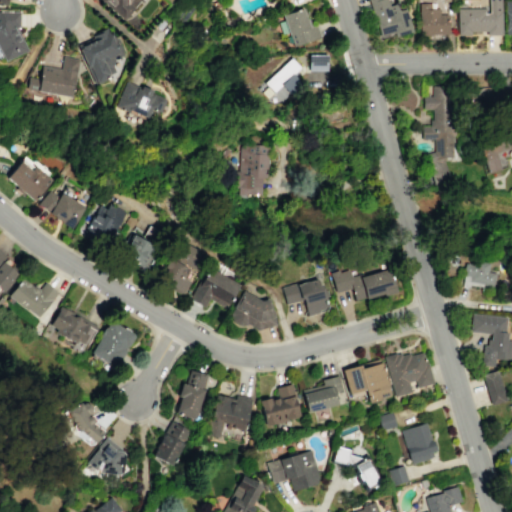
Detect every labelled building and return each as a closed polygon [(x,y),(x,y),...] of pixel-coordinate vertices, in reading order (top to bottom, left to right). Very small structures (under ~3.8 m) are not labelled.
[(100,0),(122,19),(138,0),(100,0)] [(405,8),(397,10),(395,3),(388,5),(386,0),(367,0),(378,38),(393,34),(394,36),(411,32),(405,8)] [(456,8),(456,35),(469,35),(469,31),(486,31),(486,35),(501,34),(500,0),(486,0),(487,8),(456,8)] [(419,35),(448,34),(447,14),(438,14),(438,9),(429,9),(429,3),(418,3),(419,35)] [(280,15),(291,46),(319,37),(314,24),(308,26),(301,7),(280,15)] [(0,10),(18,11),(18,28),(15,28),(26,50),(3,61),(0,54),(0,10)] [(76,45),(93,84),(107,78),(106,75),(114,71),(111,66),(113,59),(123,54),(121,50),(122,50),(116,35),(115,36),(114,35),(112,35),(109,28),(106,29),(105,27),(90,34),(92,38),(76,45)] [(326,54),(307,55),(308,71),(326,71),(326,54)] [(62,56),(77,59),(70,98),(24,89),(27,76),(38,78),(40,65),(60,69),(62,56)] [(125,81),(112,106),(142,121),(143,118),(153,122),(164,99),(150,92),(150,91),(140,86),(139,88),(125,81)] [(449,85),(430,86),(431,95),(421,96),(422,109),(430,109),(430,124),(420,125),(421,139),(433,139),(433,152),(423,153),(424,165),(433,165),(433,170),(444,170),(443,157),(452,157),(449,85)] [(511,147),(511,125),(476,136),(487,173),(500,169),(495,153),(511,147)] [(260,196),(262,179),(266,179),(268,145),(239,143),(236,194),(260,196)] [(36,206),(70,227),(83,207),(59,192),(57,196),(46,190),(36,206)] [(106,209),(97,204),(85,228),(109,240),(124,211),(109,203),(106,209)] [(145,267),(154,244),(130,235),(121,258),(145,267)] [(172,260),(194,269),(202,251),(179,242),(172,260)] [(17,272),(1,262),(5,255),(0,251),(0,289),(4,292),(17,272)] [(189,281),(183,278),(187,268),(168,259),(158,281),(183,293),(189,281)] [(494,273),(487,271),(488,265),(465,261),(461,283),(492,288),(494,273)] [(334,292),(350,288),(353,301),(394,291),(388,268),(349,278),(347,268),(329,273),(334,292)] [(202,282),(209,269),(239,285),(226,308),(209,299),(205,307),(190,299),(200,281),(202,282)] [(43,282),(37,290),(21,277),(7,296),(37,318),(57,292),(43,282)] [(280,287),(284,304),(302,300),(305,314),(326,309),(319,278),(280,287)] [(275,325),(266,293),(232,302),(238,326),(250,323),(252,331),(275,325)] [(95,324),(58,306),(47,329),(84,347),(95,324)] [(506,316),(470,314),(468,332),(488,333),(487,345),(481,344),(480,365),(493,366),(493,358),(509,359),(510,340),(504,339),(506,316)] [(90,354),(109,323),(133,337),(115,368),(90,354)] [(383,359),(393,397),(413,391),(412,388),(431,383),(422,349),(383,359)] [(340,369),(347,393),(363,389),(366,402),(389,396),(380,362),(358,368),(357,365),(340,369)] [(174,414),(179,398),(177,397),(181,384),(184,385),(189,370),(204,375),(199,390),(203,392),(193,421),(174,414)] [(482,373),(487,404),(503,402),(498,370),(482,373)] [(320,379),(321,385),(300,390),(305,411),(336,405),(333,393),(340,392),(337,376),(320,379)] [(262,424),(297,418),(291,384),(274,387),(276,397),(258,400),(262,424)] [(243,430),(250,398),(234,394),(233,398),(214,394),(205,435),(218,438),(220,425),(243,430)] [(84,444),(100,436),(88,413),(92,411),(87,400),(68,409),(84,444)] [(390,412),(376,416),(380,430),(394,425),(390,412)] [(152,457),(171,421),(189,431),(170,467),(152,457)] [(435,454),(425,422),(399,430),(409,462),(435,454)] [(129,455),(104,437),(87,461),(112,479),(129,455)] [(331,462),(351,466),(353,456),(347,455),(348,449),(334,446),(331,462)] [(264,461),(269,483),(287,479),(290,490),(318,484),(310,451),(264,461)] [(375,482),(367,459),(353,464),(360,487),(375,482)] [(385,470),(390,486),(406,481),(401,465),(385,470)] [(248,511),(261,484),(241,475),(224,511),(248,511)] [(449,511),(447,504),(460,501),(456,487),(423,495),(427,511),(422,511),(449,511)] [(117,511),(120,510),(109,495),(87,511),(117,511)]
